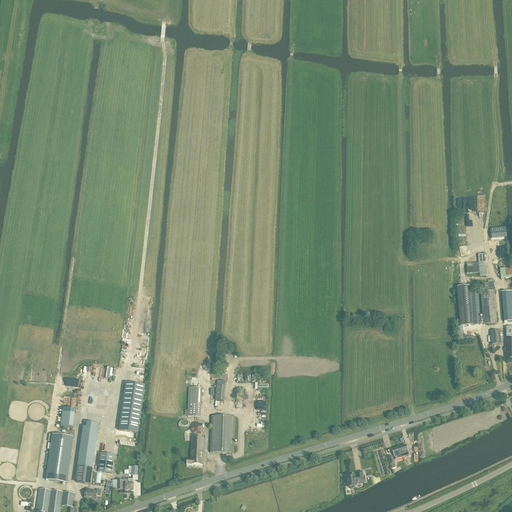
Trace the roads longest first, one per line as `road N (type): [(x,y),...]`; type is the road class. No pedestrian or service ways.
road 1 (track): [(86,386),(117,386),(132,362),(165,57),(159,14),(107,0)]
road 2 (secondary): [(123,511),(511,384)]
road 3 (track): [(400,76),(413,418)]
road 4 (track): [(0,481),(40,483),(74,258)]
road 5 (track): [(219,459),(241,447),(240,416),(229,406),(233,363),(292,358)]
